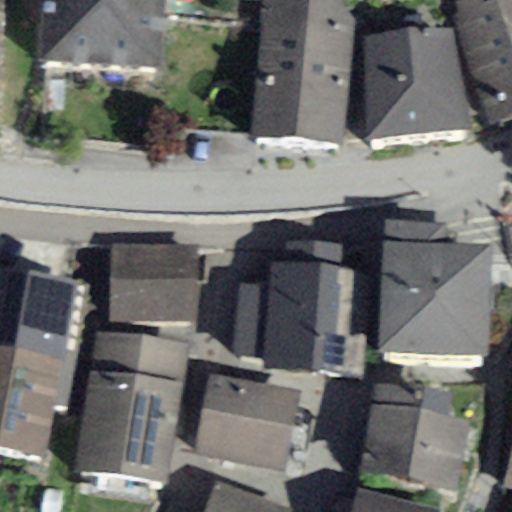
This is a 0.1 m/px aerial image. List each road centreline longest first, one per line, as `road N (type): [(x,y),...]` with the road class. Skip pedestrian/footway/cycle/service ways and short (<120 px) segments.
road 1 (residential): [(437,171),(386,218),(229,234),(0,220)]
road 2 (tertiary): [(0,176),(168,192),(437,171)]
